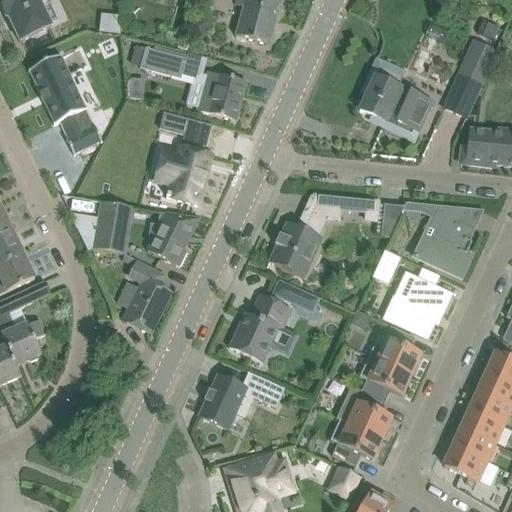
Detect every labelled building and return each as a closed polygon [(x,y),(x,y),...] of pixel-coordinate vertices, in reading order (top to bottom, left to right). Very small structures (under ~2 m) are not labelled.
[(46,4),(44,0),(0,0),(0,7),(6,20),(8,19),(20,44),(21,43),(49,29),(51,29),(51,28),(41,7),(46,4)] [(242,9),(234,38),(270,47),(282,0),(236,0),(235,7),(242,9)] [(205,20),(192,28),(197,36),(210,27),(205,20)] [(181,81),(186,61),(145,50),(139,71),(181,81)] [(47,64),(33,71),(43,93),(42,94),(46,103),(47,102),(58,125),(63,122),(70,138),(69,138),(77,154),(105,141),(97,125),(96,126),(63,56),(59,58),(58,55),(45,61),(47,64)] [(443,110),(465,121),(487,70),(466,60),(443,110)] [(366,96),(359,113),(385,124),(390,113),(420,126),(419,126),(421,127),(431,105),(417,98),(416,99),(400,92),(400,90),(397,89),(404,74),(376,61),(361,94),(366,96)] [(197,113),(236,123),(246,85),(207,74),(197,113)] [(136,86),(127,87),(128,98),(137,97),(136,86)] [(183,142),(188,126),(164,120),(160,136),(183,142)] [(511,168),(511,130),(492,128),(491,134),(470,132),(468,150),(462,149),(460,166),(494,170),(494,167),(511,168)] [(177,203),(197,208),(211,158),(180,150),(178,156),(163,152),(157,175),(183,182),(177,203)] [(316,238),(324,220),(340,222),(342,199),(312,196),(311,211),(306,211),(298,229),(287,224),(269,265),(303,280),(322,240),(316,238)] [(378,221),(379,203),(366,201),(364,220),(378,221)] [(98,220),(70,215),(74,222),(78,231),(88,252),(89,253),(93,251),(125,257),(133,209),(101,204),(98,220)] [(468,242),(473,231),(459,224),(465,211),(439,208),(430,227),(438,231),(423,264),(461,281),(472,258),(466,256),(472,244),(468,242)] [(0,237),(11,232),(0,209),(0,237)] [(147,254),(149,254),(183,272),(192,255),(184,251),(199,222),(160,215),(158,227),(150,226),(148,241),(152,243),(147,254)] [(0,237),(0,267),(22,256),(11,232),(0,237)] [(388,288),(401,261),(384,253),(372,280),(388,288)] [(22,256),(0,267),(0,280),(6,294),(34,281),(22,256)] [(151,337),(172,294),(149,282),(154,272),(135,262),(128,276),(142,283),(122,322),(151,337)] [(427,342),(438,317),(441,319),(448,303),(445,302),(448,295),(417,281),(405,306),(393,300),(383,322),(427,342)] [(279,282),(272,296),(313,315),(319,301),(279,282)] [(0,319),(8,316),(32,305),(26,292),(0,304),(0,319)] [(245,315),(229,351),(262,366),(271,348),(274,349),(291,312),(259,297),(250,317),(245,315)] [(34,342),(45,337),(39,323),(28,328),(28,327),(9,335),(5,326),(11,323),(8,316),(0,319),(0,333),(7,349),(15,368),(16,368),(27,363),(30,364),(37,361),(38,358),(41,357),(34,342)] [(409,352),(414,340),(391,329),(385,342),(378,338),(368,359),(410,378),(420,357),(409,352)] [(15,368),(7,349),(0,352),(0,387),(20,379),(16,368),(15,368)] [(511,387),(511,363),(495,356),(487,375),(511,387)] [(401,398),(410,378),(368,359),(359,379),(366,382),(361,393),(385,404),(390,393),(401,398)] [(276,409),(284,392),(248,375),(241,388),(217,377),(198,419),(228,433),(236,417),(244,421),(255,399),(276,409)] [(511,409),(511,406),(511,387),(487,375),(478,394),(511,409)] [(380,416),(385,404),(361,393),(355,406),(357,407),(349,426),(381,441),(391,421),(380,416)] [(502,428),(511,409),(478,394),(470,412),(502,428)] [(502,428),(470,412),(461,431),(494,446),(502,428)] [(372,462),(381,441),(349,426),(340,421),(330,443),(337,446),(331,458),(355,469),(361,457),(372,462)] [(485,465),(494,446),(461,431),(453,450),(485,465)] [(476,484),(485,465),(453,450),(444,469),(476,484)] [(321,453),(318,459),(325,462),(327,456),(321,453)] [(276,511),(269,490),(289,484),(283,464),(275,466),(272,458),(226,472),(233,494),(232,494),(235,502),(231,504),(233,511),(276,511)] [(348,499),(357,478),(358,478),(358,477),(341,469),(340,470),(341,470),(331,491),(348,499)] [(387,511),(390,508),(370,496),(360,511),(387,511)]
